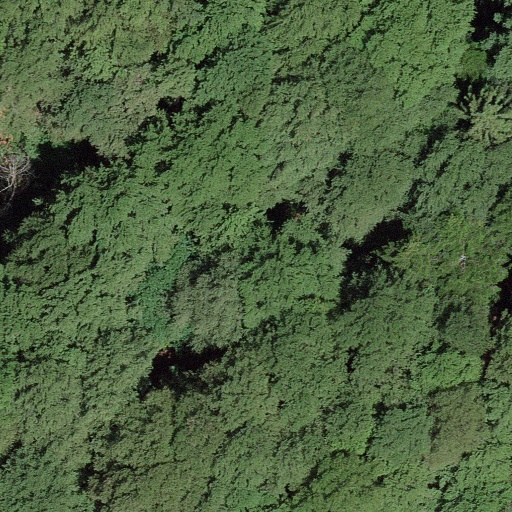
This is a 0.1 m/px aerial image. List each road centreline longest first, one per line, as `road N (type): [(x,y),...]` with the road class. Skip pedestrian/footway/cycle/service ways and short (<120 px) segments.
road 1 (track): [(0,246),(266,0)]
road 2 (track): [(0,209),(82,0)]
